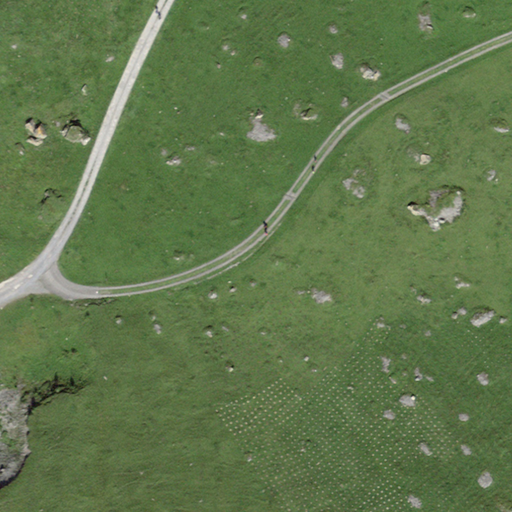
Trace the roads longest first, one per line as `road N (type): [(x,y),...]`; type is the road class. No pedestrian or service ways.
road 1 (track): [(43,277),(85,294),(149,288),(231,255),(365,107),(511,37)]
road 2 (track): [(164,0),(43,277)]
